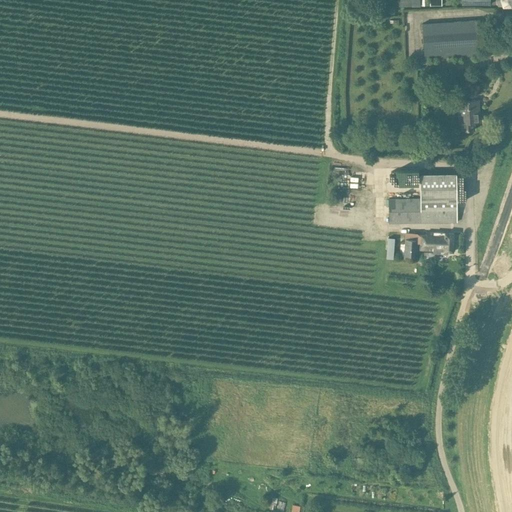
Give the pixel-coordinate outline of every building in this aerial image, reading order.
[(478,55),(476,20),(422,24),(424,58),(478,55)] [(483,124),(481,100),(453,101),(455,133),(478,133),(477,125),(483,124)] [(340,171),(340,180),(361,181),(362,172),(340,171)] [(388,199),(389,223),(457,222),(456,172),(420,173),(420,198),(388,199)] [(420,243),(420,250),(433,250),(444,251),(444,254),(448,254),(448,252),(453,252),(454,233),(444,233),(426,232),(426,234),(426,236),(426,243),(420,243)] [(393,258),(395,238),(388,237),(386,258),(393,258)] [(404,258),(416,259),(417,239),(405,238),(404,258)] [(391,275),(400,276),(401,266),(392,265),(391,275)] [(405,266),(405,276),(413,276),(414,267),(405,266)]
